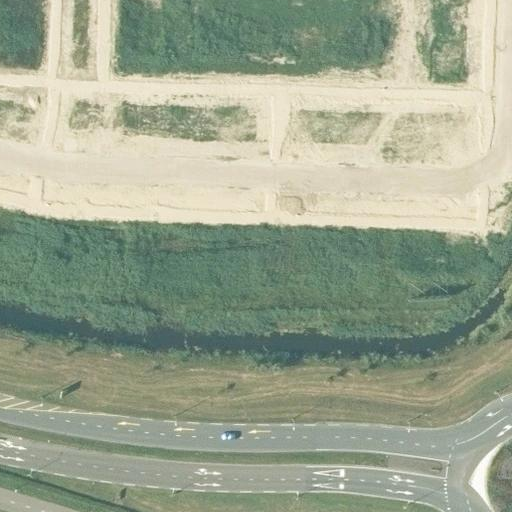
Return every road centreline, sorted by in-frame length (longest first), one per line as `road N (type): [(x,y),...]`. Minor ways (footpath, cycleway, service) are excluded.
road 1 (residential): [(67,179),(467,191),(500,158),(506,0)]
road 2 (secondary): [(468,451),(332,437),(201,437),(0,407)]
road 3 (secondary): [(0,451),(190,478),(342,479),(463,497)]
road 4 (residential): [(75,0),(67,179)]
